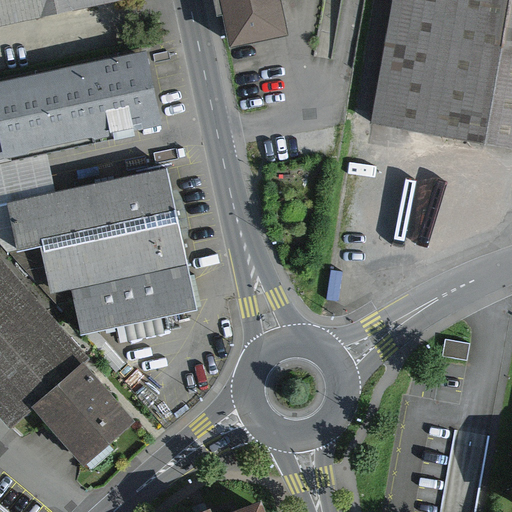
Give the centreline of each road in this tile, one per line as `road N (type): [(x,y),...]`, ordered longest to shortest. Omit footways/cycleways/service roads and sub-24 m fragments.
road 1 (tertiary): [(281,349),(259,290),(191,0)]
road 2 (residential): [(336,368),(436,299),(511,261)]
road 3 (unclassified): [(260,408),(113,511)]
